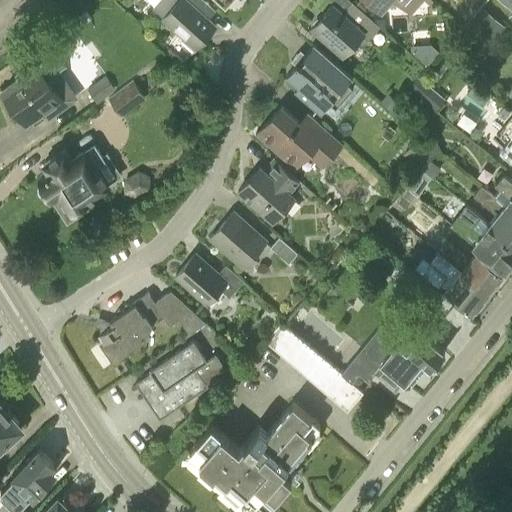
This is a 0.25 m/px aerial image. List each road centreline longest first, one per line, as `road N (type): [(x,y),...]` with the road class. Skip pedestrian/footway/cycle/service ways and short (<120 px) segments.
road 1 (residential): [(29,331),(157,249),(188,214),(218,158),(236,68),(287,0)]
road 2 (unclassified): [(345,511),(511,302)]
road 3 (secondary): [(155,511),(78,415),(29,331)]
